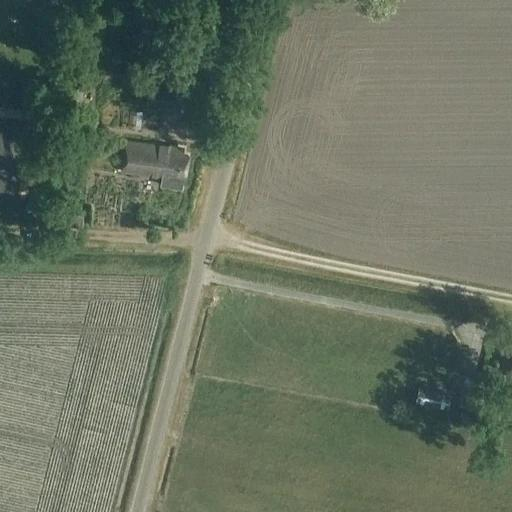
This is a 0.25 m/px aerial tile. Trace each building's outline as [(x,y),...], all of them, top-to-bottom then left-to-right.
[(62,144),(89,148),(94,119),(67,114),(62,144)] [(170,151),(161,150),(162,146),(127,141),(123,170),(163,177),(162,186),(183,189),(188,157),(186,156),(187,150),(171,148),(170,151)] [(86,214),(61,213),(61,225),(85,226),(86,214)] [(471,406),(476,384),(461,381),(457,403),(471,406)] [(447,409),(450,394),(417,386),(414,401),(447,409)]
